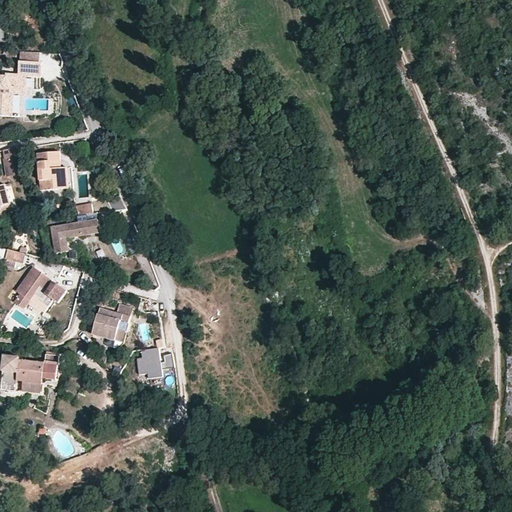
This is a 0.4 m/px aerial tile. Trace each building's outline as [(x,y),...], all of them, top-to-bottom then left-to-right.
[(16,88),(29,89),(29,77),(44,77),(45,63),(23,62),(23,76),(11,75),(10,78),(0,77),(0,116),(13,118),(15,95),(16,88)] [(23,156),(22,148),(7,151),(9,159),(23,156)] [(52,161),(63,159),(61,150),(40,151),(43,190),(69,187),(68,166),(63,166),(52,167),(52,161)] [(63,166),(63,159),(52,161),(52,167),(63,166)] [(0,210),(11,208),(7,188),(0,189),(0,210)] [(126,210),(121,199),(110,201),(111,212),(126,210)] [(0,217),(12,215),(11,208),(0,210),(0,217)] [(75,210),(75,217),(92,214),(90,208),(75,210)] [(99,233),(97,221),(50,227),(54,254),(66,252),(64,239),(99,233)] [(144,251),(132,224),(118,228),(131,257),(144,251)] [(21,256),(2,251),(0,260),(0,262),(12,266),(18,268),(21,256)] [(12,266),(0,262),(0,270),(10,272),(12,266)] [(48,292),(54,283),(36,270),(18,294),(24,298),(18,306),(26,312),(38,297),(44,302),(43,303),(51,309),(56,302),(61,306),(69,294),(60,287),(58,289),(55,287),(50,294),(48,292)] [(122,342),(130,306),(114,302),(112,310),(97,307),(89,333),(122,342)] [(156,348),(140,350),(141,357),(136,358),(138,374),(147,373),(148,378),(164,376),(162,368),(172,367),(170,353),(162,354),(163,361),(158,362),(156,348)] [(23,380),(41,382),(42,379),(54,380),(56,357),(43,355),(44,362),(21,359),(21,357),(6,355),(4,378),(0,377),(0,386),(2,387),(2,389),(17,390),(19,379),(23,380)] [(41,392),(41,382),(23,380),(22,390),(41,392)] [(41,438),(42,430),(34,430),(33,438),(41,438)]
